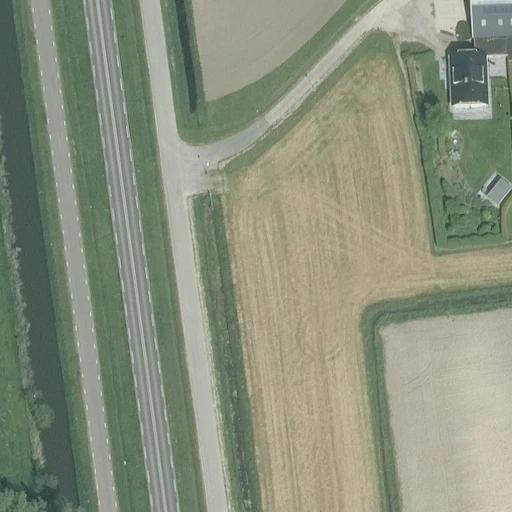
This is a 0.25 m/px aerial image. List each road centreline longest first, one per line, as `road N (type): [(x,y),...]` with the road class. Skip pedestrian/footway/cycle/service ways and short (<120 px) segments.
road 1 (unclassified): [(107,511),(38,0)]
road 2 (unclassified): [(148,0),(217,511)]
road 3 (primary): [(164,511),(95,0)]
